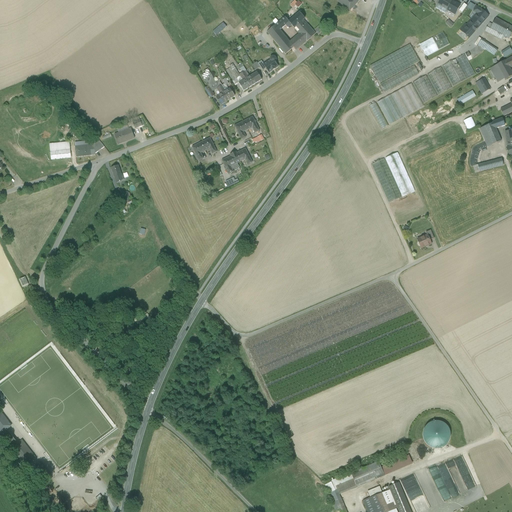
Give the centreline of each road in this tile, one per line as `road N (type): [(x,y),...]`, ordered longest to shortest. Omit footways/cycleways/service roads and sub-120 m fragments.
road 1 (secondary): [(123,511),(138,440),(171,355),(306,154),(366,44)]
road 2 (track): [(511,213),(248,336),(202,300)]
road 3 (residential): [(366,44),(329,33),(213,115),(100,161)]
road 4 (track): [(100,161),(41,291),(144,400)]
road 5 (track): [(511,452),(390,274)]
road 6 (track): [(144,400),(255,511)]
